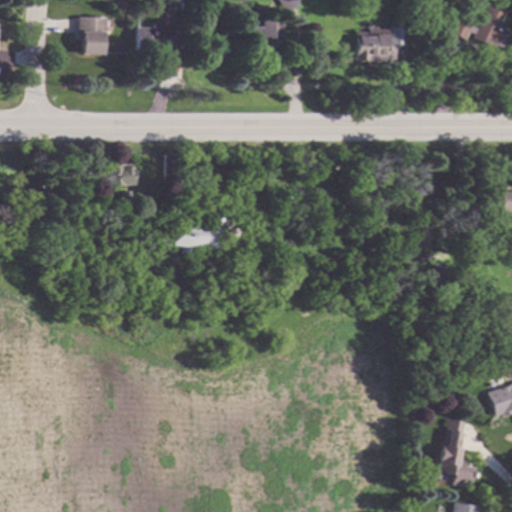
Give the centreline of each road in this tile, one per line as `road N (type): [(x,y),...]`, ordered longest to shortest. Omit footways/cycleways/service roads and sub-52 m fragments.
road 1 (tertiary): [(511,127),(0,123)]
road 2 (residential): [(36,122),(37,0)]
